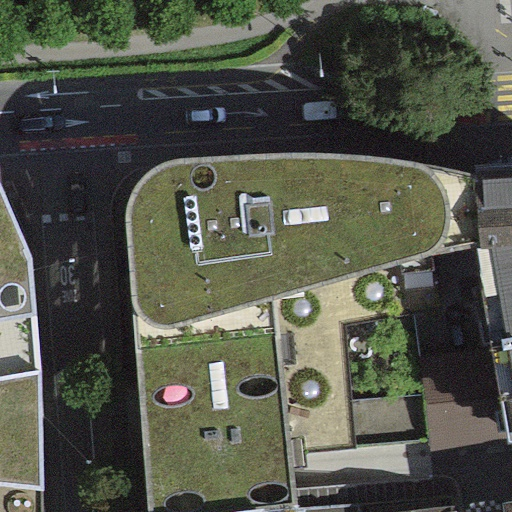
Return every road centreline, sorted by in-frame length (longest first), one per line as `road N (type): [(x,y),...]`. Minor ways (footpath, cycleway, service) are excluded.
road 1 (secondary): [(76,116),(511,97)]
road 2 (residential): [(103,511),(76,116)]
